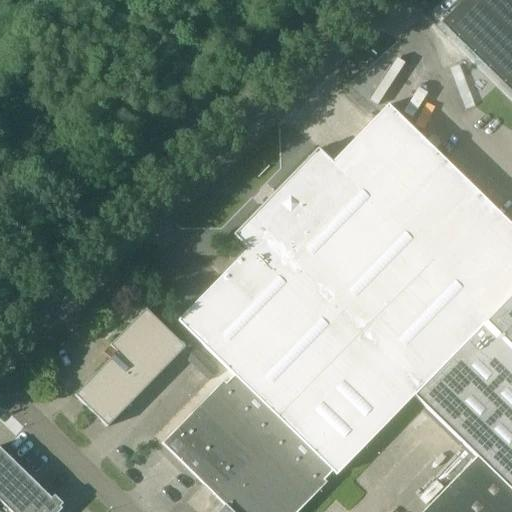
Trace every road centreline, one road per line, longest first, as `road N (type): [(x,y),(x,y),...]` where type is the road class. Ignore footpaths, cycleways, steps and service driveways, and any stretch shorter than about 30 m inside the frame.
road 1 (unclassified): [(0,355),(390,0)]
road 2 (unclassified): [(131,511),(0,387)]
